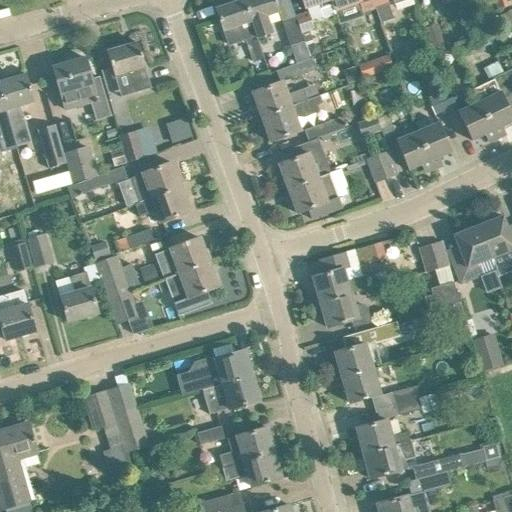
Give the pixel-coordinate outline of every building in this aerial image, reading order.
[(245,41),(246,43),(257,40),(257,39),(257,37),(255,30),(254,31),(243,0),(242,0),(216,9),(223,30),(222,30),(228,47),(245,41)] [(243,0),(254,31),(255,30),(257,37),(272,32),(267,16),(279,12),(275,0),(243,0)] [(331,0),(302,0),(305,7),(306,7),(308,13),(295,17),(303,42),(311,39),(308,31),(314,30),(311,22),(336,14),(335,11),(331,0)] [(331,0),(335,11),(360,2),(363,13),(375,9),(371,0),(331,0)] [(388,4),(387,0),(371,0),(375,9),(388,4)] [(508,12),(499,16),(505,29),(511,25),(511,9),(508,11),(508,12)] [(290,45),(303,42),(295,17),(282,21),(290,45)] [(441,32),(428,36),(432,47),(444,43),(441,32)] [(257,40),(246,43),(252,61),(263,58),(257,40)] [(107,51),(114,77),(129,72),(135,93),(151,88),(137,42),(107,51)] [(306,45),(310,56),(321,52),(318,46),(313,43),(306,45)] [(289,66),(293,78),(317,69),(312,57),(289,66)] [(60,95),(65,111),(98,101),(98,102),(103,101),(104,106),(107,105),(99,76),(91,78),(85,58),(52,67),(60,95)] [(359,67),(362,77),(381,71),(377,61),(359,67)] [(511,69),(503,73),(511,91),(511,69)] [(480,103),(496,136),(505,132),(502,126),(511,121),(511,115),(509,110),(511,108),(511,91),(503,73),(473,88),(480,103)] [(26,75),(0,82),(0,91),(16,146),(30,142),(25,125),(20,106),(34,102),(26,75)] [(252,93),(261,117),(307,100),(303,88),(286,94),(282,82),(252,93)] [(449,90),(438,94),(445,110),(455,106),(449,90)] [(0,152),(16,148),(16,146),(0,91),(0,152)] [(445,110),(438,94),(427,99),(431,106),(434,115),(445,110)] [(307,100),(261,117),(270,142),(300,131),(296,119),(319,111),(316,105),(322,102),(319,95),(307,100)] [(496,136),(480,103),(459,113),(472,141),(484,135),(487,141),(496,136)] [(377,119),(381,129),(384,137),(394,133),(391,125),(387,115),(377,119)] [(304,130),(309,141),(316,139),(344,128),(340,117),(304,130)] [(355,125),(360,140),(379,133),(374,119),(355,125)] [(193,138),(187,120),(165,126),(172,145),(193,138)] [(439,122),(417,132),(432,167),(441,163),(439,157),(451,152),(439,122)] [(38,129),(49,167),(64,163),(54,125),(38,129)] [(118,136),(126,162),(142,157),(134,131),(118,136)] [(432,167),(417,132),(395,141),(408,171),(420,165),(423,171),(432,167)] [(279,164),(288,189),(329,173),(316,139),(309,141),(288,149),(292,159),(279,164)] [(63,153),(72,182),(98,174),(89,145),(63,153)] [(387,151),(377,154),(386,178),(396,174),(387,151)] [(386,178),(377,154),(366,159),(375,182),(386,178)] [(147,199),(181,187),(172,162),(141,174),(131,178),(139,202),(147,199)] [(67,187),(71,198),(127,177),(123,166),(67,187)] [(71,183),(68,171),(32,181),(36,193),(71,183)] [(330,173),(329,173),(288,189),(293,203),(291,203),(294,212),(296,211),(297,213),(308,209),(311,219),(343,207),(339,197),(338,197),(329,174),(330,174),(330,173)] [(190,211),(181,187),(147,199),(139,202),(134,203),(139,217),(155,211),(159,223),(190,211)] [(503,216),(478,225),(492,261),(496,270),(498,277),(511,271),(511,223),(507,226),(503,216)] [(465,264),(453,268),(460,285),(484,275),(481,265),(492,261),(478,225),(453,235),(465,264)] [(149,228),(126,237),(131,248),(153,240),(149,228)] [(28,239),(36,265),(51,261),(43,234),(28,239)] [(173,259),(178,273),(209,262),(200,238),(166,250),(170,260),(173,259)] [(441,241),(430,245),(437,269),(449,265),(447,261),(441,241)] [(110,256),(105,242),(88,248),(93,262),(110,256)] [(9,246),(17,271),(30,267),(23,243),(9,246)] [(373,244),(353,250),(358,266),(378,260),(373,244)] [(430,245),(419,248),(425,272),(437,269),(430,245)] [(312,277),(320,302),(351,293),(369,287),(366,275),(361,277),(358,266),(353,250),(320,259),(324,274),(312,277)] [(122,269),(117,255),(93,263),(94,264),(99,277),(122,269)] [(209,262),(178,273),(164,278),(178,314),(211,302),(207,291),(218,287),(209,262)] [(60,297),(67,322),(98,313),(91,289),(89,281),(99,278),(99,277),(94,264),(84,267),(83,267),(84,273),(72,277),(57,281),(61,296),(60,297)] [(145,287),(161,280),(154,264),(138,270),(145,287)] [(122,269),(99,277),(99,278),(100,278),(116,323),(127,320),(128,319),(139,316),(134,304),(130,292),(122,269)] [(430,288),(432,294),(424,297),(428,312),(459,303),(452,282),(430,288)] [(0,323),(5,340),(35,331),(28,305),(27,306),(23,291),(0,297),(0,323)] [(351,293),(320,302),(327,327),(351,320),(353,327),(370,322),(366,307),(357,304),(355,305),(351,293)] [(334,353),(342,378),(373,369),(373,368),(381,366),(374,344),(400,336),(396,321),(360,332),(364,344),(334,353)] [(472,339),(481,371),(502,365),(493,333),(472,339)] [(196,364),(191,372),(197,391),(202,389),(252,375),(245,350),(196,364)] [(373,369),(342,378),(349,403),(380,394),(373,369)] [(252,375),(202,389),(209,415),(259,400),(252,375)] [(129,384),(117,387),(124,411),(136,406),(129,384)] [(392,392),(395,404),(420,397),(417,386),(392,392)] [(117,387),(106,391),(124,453),(126,452),(148,446),(136,406),(124,411),(117,387)] [(124,453),(106,391),(83,397),(93,429),(102,426),(109,448),(103,450),(111,479),(133,473),(126,452),(124,453)] [(436,394),(420,398),(423,409),(424,413),(440,409),(436,394)] [(420,397),(395,404),(399,416),(423,409),(420,398),(420,397)] [(356,428),(363,453),(410,441),(407,431),(391,435),(387,420),(356,428)] [(28,423),(0,431),(0,506),(1,510),(29,501),(17,460),(37,454),(28,423)] [(197,433),(194,434),(196,443),(199,442),(200,444),(223,438),(220,426),(197,432),(197,433)] [(219,455),(222,467),(274,453),(267,427),(227,439),(231,452),(219,455)] [(494,440),(462,448),(466,464),(484,459),(487,471),(501,467),(494,440)] [(410,441),(363,453),(369,479),(400,470),(408,468),(406,459),(414,457),(410,441)] [(274,453),(222,467),(226,479),(246,473),(250,486),(281,478),(274,453)] [(414,480),(447,471),(465,466),(462,454),(411,468),(414,480)] [(415,480),(407,482),(411,495),(376,504),(378,511),(428,511),(423,491),(451,485),(447,471),(415,480)] [(511,511),(511,489),(490,496),(491,501),(504,497),(508,511),(511,511)] [(193,505),(194,511),(211,511),(225,508),(242,503),(239,492),(193,505)] [(508,511),(504,497),(491,501),(494,511),(508,511)] [(290,511),(289,505),(262,511),(245,511),(242,503),(225,508),(211,511),(290,511)]
